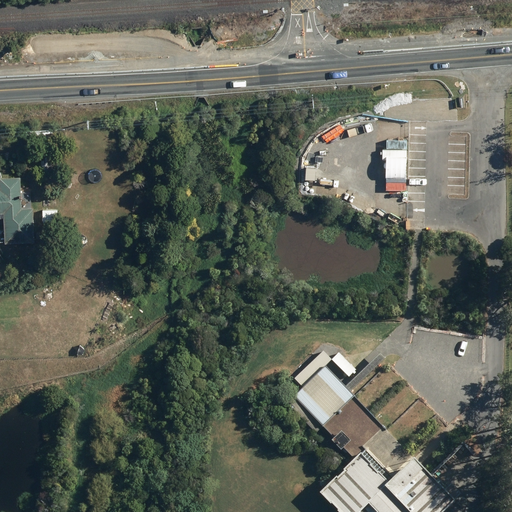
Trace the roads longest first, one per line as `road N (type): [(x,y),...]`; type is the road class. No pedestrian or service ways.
road 1 (primary): [(306,62),(0,86)]
road 2 (primary): [(511,49),(306,62)]
